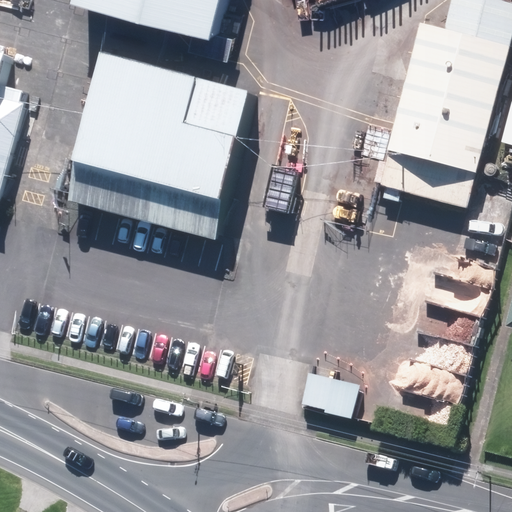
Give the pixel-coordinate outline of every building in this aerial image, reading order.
[(0,0),(0,208),(1,209),(28,105),(22,104),(25,94),(9,90),(6,102),(0,100),(0,94),(10,57),(0,54),(0,0)] [(95,0),(213,31),(221,0),(95,0)] [(384,187),(470,208),(479,174),(480,175),(511,48),(511,3),(499,0),(456,0),(449,31),(424,25),(384,187)] [(81,204),(220,244),(262,100),(116,61),(81,204)] [(268,210),(291,216),(301,169),(278,164),(268,210)] [(477,191),(488,195),(494,178),(485,175),(481,186),(479,186),(477,191)] [(305,406),(356,419),(364,388),(313,374),(305,406)]
